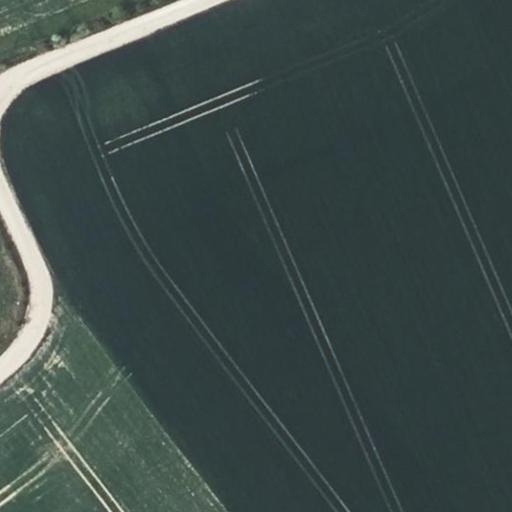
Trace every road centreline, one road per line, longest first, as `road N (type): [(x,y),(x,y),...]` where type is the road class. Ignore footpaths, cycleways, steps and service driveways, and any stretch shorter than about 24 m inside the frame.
road 1 (track): [(211,0),(0,93)]
road 2 (track): [(0,179),(36,261),(42,297),(34,323),(0,364)]
